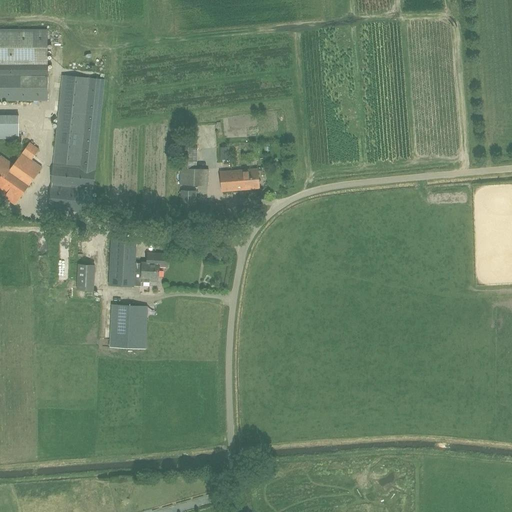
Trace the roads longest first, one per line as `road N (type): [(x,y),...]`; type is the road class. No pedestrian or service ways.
road 1 (unclassified): [(238,511),(229,329),(245,235),(264,206),(308,190),(511,171)]
road 2 (unknown): [(114,225),(102,256),(108,285),(121,292),(202,288),(233,298)]
